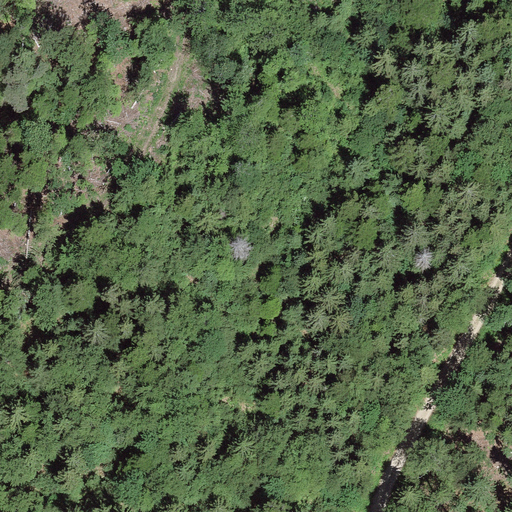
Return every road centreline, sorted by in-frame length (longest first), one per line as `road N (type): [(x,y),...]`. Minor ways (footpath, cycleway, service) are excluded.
road 1 (track): [(179,67),(152,151),(46,252),(0,278)]
road 2 (track): [(377,511),(511,264)]
